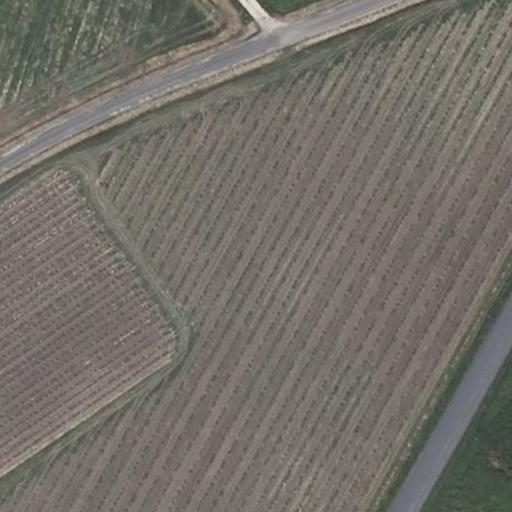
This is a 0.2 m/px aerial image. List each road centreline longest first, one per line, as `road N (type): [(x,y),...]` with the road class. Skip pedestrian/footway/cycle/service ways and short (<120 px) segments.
road 1 (unclassified): [(0,178),(193,78),(375,0)]
road 2 (tertiary): [(511,342),(413,511)]
